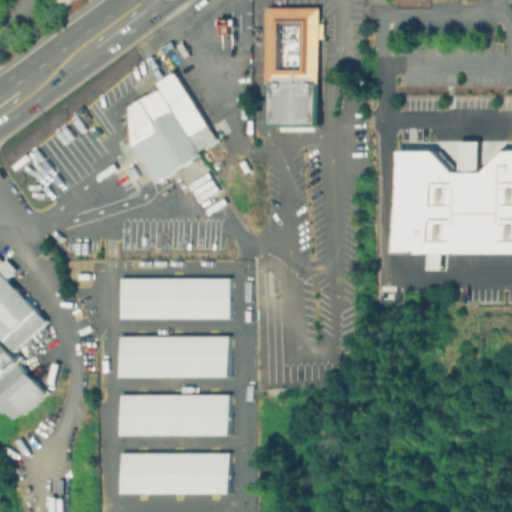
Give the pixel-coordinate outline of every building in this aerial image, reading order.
[(320,127),(266,127),(267,6),(321,6),(320,127)] [(229,32),(220,33),(219,25),(216,25),(215,19),(232,18),(233,24),(229,24),(229,32)] [(217,139),(199,150),(160,87),(157,82),(175,70),(217,139)] [(201,154),(157,182),(133,143),(130,106),(160,87),(199,150),(201,154)] [(399,149),(435,149),(456,171),(461,171),(461,142),(482,142),(482,171),(486,171),(508,149),(511,149),(511,252),(399,252),(399,149)] [(16,351),(0,334),(0,255),(4,260),(7,257),(18,269),(9,278),(49,320),(16,351)] [(230,318),(121,318),(121,278),(229,277),(230,318)] [(229,376),(120,376),(120,335),(229,335),(229,376)] [(0,341),(19,362),(0,379),(0,341)] [(27,413),(24,410),(16,418),(10,411),(7,414),(0,406),(0,382),(20,363),(49,392),(27,413)] [(230,434),(121,434),(121,393),(230,393),(230,434)] [(229,492),(120,493),(120,452),(229,451),(229,492)]
